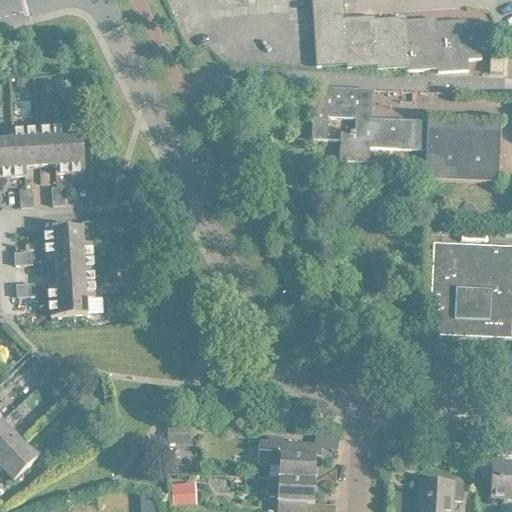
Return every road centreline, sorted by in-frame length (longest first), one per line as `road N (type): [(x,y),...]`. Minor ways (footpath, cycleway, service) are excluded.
road 1 (tertiary): [(107,0),(238,281),(278,347),(316,388),(365,403)]
road 2 (residential): [(511,79),(298,72)]
road 3 (tertiary): [(365,403),(511,410)]
